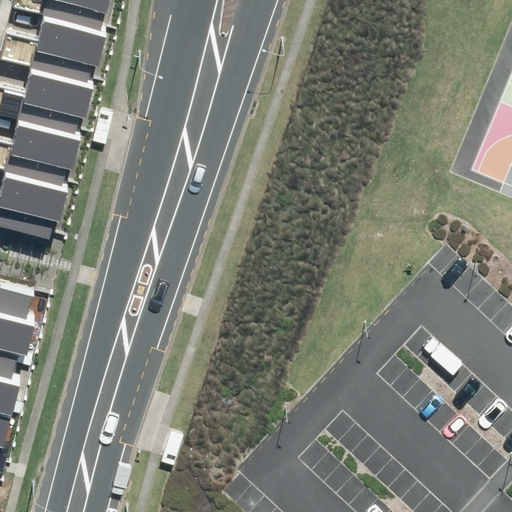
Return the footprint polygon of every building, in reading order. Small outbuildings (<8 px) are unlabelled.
[(50,0),(44,0),(31,52),(90,67),(95,46),(102,47),(111,16),(103,14),(50,0)] [(50,0),(103,14),(106,0),(50,0)] [(31,52),(20,103),(76,117),(81,99),(89,100),(97,69),(90,67),(31,52)] [(20,103),(6,156),(65,171),(70,149),(77,151),(86,120),(76,117),(20,103)] [(6,156),(0,178),(0,209),(51,222),(56,202),(64,204),(72,173),(65,171),(6,156)] [(0,271),(0,326),(29,334),(36,305),(28,303),(34,280),(0,271)] [(0,337),(0,388),(12,392),(20,363),(13,361),(18,342),(0,337)] [(0,432),(6,434),(13,404),(0,400),(0,432)] [(173,464),(185,429),(170,424),(158,459),(173,464)]
